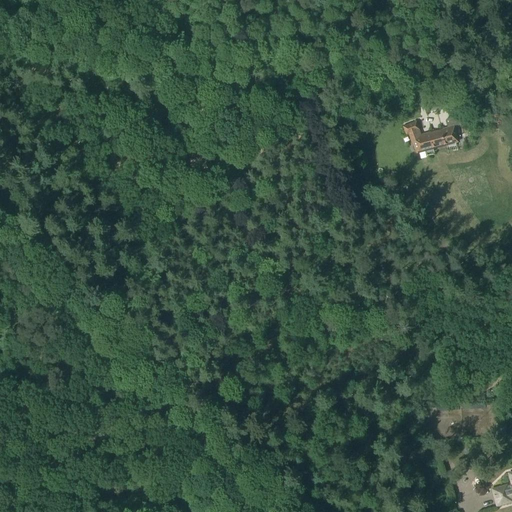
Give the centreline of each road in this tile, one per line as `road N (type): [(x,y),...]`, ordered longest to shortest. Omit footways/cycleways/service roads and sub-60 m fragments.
road 1 (unknown): [(0,467),(102,494),(143,471),(138,379),(128,359),(331,153),(305,71)]
road 2 (unclassified): [(288,511),(0,234)]
road 3 (track): [(305,71),(0,37)]
road 4 (track): [(305,71),(433,84)]
